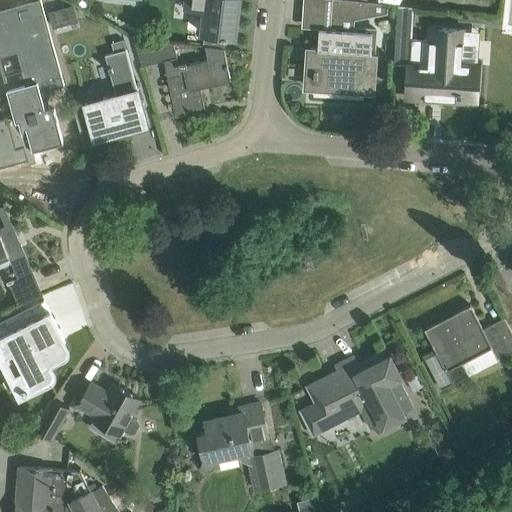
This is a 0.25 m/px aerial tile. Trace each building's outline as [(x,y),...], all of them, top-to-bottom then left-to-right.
[(50,32),(46,19),(42,4),(46,3),(45,0),(31,0),(34,8),(10,14),(13,26),(11,27),(22,66),(13,68),(14,73),(5,75),(9,89),(8,90),(15,115),(0,119),(0,166),(28,159),(25,146),(32,144),(33,149),(62,141),(57,122),(54,110),(51,110),(45,90),(63,84),(61,75),(50,32)] [(187,0),(187,4),(206,6),(202,35),(204,35),(203,46),(206,46),(224,48),(225,38),(227,38),(227,36),(234,37),(238,0),(187,0)] [(388,13),(388,3),(355,0),(332,0),(330,29),(319,29),(318,50),(319,50),(318,62),(316,62),(316,61),(314,61),(313,85),(356,87),(358,52),(375,54),(377,28),(354,26),(355,19),(388,13)] [(73,5),(49,12),(53,27),(77,21),(73,5)] [(410,66),(411,62),(412,40),(414,6),(397,5),(393,65),(409,66),(410,66)] [(409,66),(407,97),(409,97),(409,94),(441,96),(441,99),(477,101),(479,62),(463,61),(465,27),(441,26),(440,42),(412,40),(411,62),(410,66),(409,66)] [(142,65),(177,57),(174,43),(146,39),(137,45),(142,65)] [(180,75),(168,77),(172,97),(176,117),(205,110),(200,86),(229,80),(230,81),(231,80),(226,56),(224,48),(206,46),(208,60),(187,64),(186,62),(178,63),(180,75)] [(146,124),(141,105),(126,48),(105,54),(116,94),(86,103),(91,121),(96,140),(128,131),(128,129),(146,124)] [(19,305),(24,303),(43,295),(11,223),(0,227),(0,260),(9,256),(17,276),(8,280),(19,305)] [(511,352),(511,332),(504,317),(483,328),(471,305),(425,329),(437,352),(426,358),(442,389),(498,360),(511,352)] [(37,309),(0,323),(0,342),(9,339),(15,354),(23,352),(37,388),(36,389),(37,390),(56,383),(58,382),(59,380),(60,378),(61,376),(60,374),(59,371),(59,370),(59,368),(59,367),(60,366),(61,366),(72,361),(74,360),(76,359),(76,357),(77,354),(76,352),(67,329),(47,337),(36,311),(38,310),(37,309)] [(316,401),(299,410),(306,424),(323,415),(329,427),(340,422),(363,410),(374,432),(417,410),(414,406),(405,388),(402,389),(382,351),(359,363),(355,355),(335,365),(342,379),(334,383),(330,374),(308,386),(316,401)] [(131,417),(131,416),(141,399),(113,383),(107,393),(102,391),(103,388),(91,381),(84,394),(78,391),(70,405),(76,408),(77,406),(95,415),(92,420),(120,435),(124,429),(130,433),(134,433),(139,424),(138,420),(131,417)] [(52,441),(69,410),(51,399),(33,431),(52,441)] [(271,451),(265,422),(261,403),(242,407),(243,412),(205,420),(207,431),(199,433),(204,458),(199,468),(203,470),(206,471),(209,470),(212,469),(215,467),(218,462),(217,458),(248,452),(256,490),(285,483),(277,450),(271,451)] [(81,470),(40,468),(20,466),(16,511),(120,511),(103,485),(92,491),(81,470)] [(298,504),(300,511),(313,511),(311,502),(309,502),(307,495),(301,497),(303,503),(298,504)]
